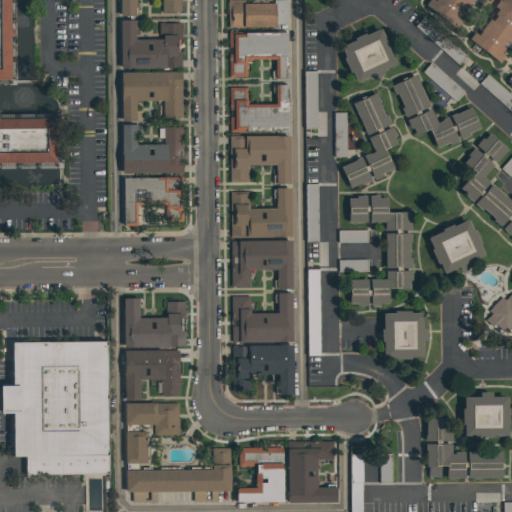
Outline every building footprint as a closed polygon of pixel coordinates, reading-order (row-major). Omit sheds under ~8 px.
[(0,0),(10,0),(11,79),(0,79),(0,0)] [(180,0),(181,11),(163,12),(163,0),(134,0),(134,16),(122,16),(121,0),(180,0)] [(243,0),(243,6),(272,5),(272,1),(286,0),(287,25),(273,25),(273,28),(241,29),(241,27),(227,28),(226,0),(243,0)] [(468,0),(448,26),(426,9),(433,0),(468,0)] [(511,0),(511,36),(492,62),(470,44),(488,20),(491,23),(495,18),(493,16),(505,0),(511,0)] [(466,56),(457,65),(414,28),(420,18),(466,56)] [(135,20),(136,38),(157,38),(156,22),(181,21),(181,38),(178,38),(178,53),(181,53),(181,69),(120,69),(119,20),(135,20)] [(287,31),(287,79),(274,79),(274,61),(246,62),(246,77),(229,77),(228,32),(287,31)] [(395,68),(355,86),(339,51),(379,32),(395,68)] [(423,74),(431,65),(465,94),(457,103),(423,74)] [(121,73),(183,73),(183,118),(163,118),(163,101),(135,101),(135,120),(121,120),(121,73)] [(317,130),(305,131),(304,73),(316,73),(317,130)] [(511,97),(511,114),(478,84),(486,75),(511,97)] [(412,76),(435,125),(470,109),(481,133),(435,154),(425,132),(412,138),(388,87),(412,76)] [(288,84),(288,132),(229,133),(229,118),(232,118),(232,111),(229,111),(229,88),(246,88),(246,104),(275,104),(274,85),(288,84)] [(393,169),(350,190),(341,170),(375,153),(351,105),(376,93),(400,143),(384,151),(393,169)] [(346,158),(334,158),(333,113),(346,113),(346,158)] [(0,120),(55,120),(56,162),(0,162),(0,120)] [(136,125),(136,145),(157,144),(157,128),(181,128),(181,172),(123,173),(122,125),(136,125)] [(484,176),(511,200),(511,234),(462,190),(476,175),(465,166),(493,134),(508,148),(484,176)] [(289,136),(290,184),(275,184),(275,165),(247,165),(248,183),(229,183),(229,137),(289,136)] [(511,175),(510,178),(500,169),(511,155),(511,175)] [(182,177),(183,222),(166,222),(166,206),(136,206),(136,226),(123,226),(122,179),(182,177)] [(318,243),(306,243),(305,185),(317,184),(318,243)] [(289,188),(290,237),(231,238),(230,193),(249,192),(249,211),(276,210),(275,189),(289,188)] [(407,210),(407,287),(387,287),(387,308),(347,308),(347,280),(383,280),(383,224),(348,225),(348,198),(387,198),(387,210),(407,210)] [(482,258),(442,276),(426,240),(466,222),(482,258)] [(368,244),(338,244),(338,232),(367,231),(368,244)] [(290,241),(291,289),(277,289),(277,270),(249,271),(249,287),(232,287),(231,242),(290,241)] [(367,259),(367,272),(338,272),(338,260),(367,259)] [(317,270),(320,356),(307,356),(306,270),(317,270)] [(248,297),(248,313),(276,313),(276,293),(290,293),(291,343),(231,344),(230,298),(248,297)] [(511,293),(511,294),(511,332),(510,334),(504,328),(502,330),(495,323),(491,327),(486,322),(491,316),(487,312),(501,299),(503,301),(511,293)] [(138,298),(138,318),(165,318),(165,303),(182,303),(183,321),(181,321),(182,333),(185,333),(185,347),(124,348),(123,298),(138,298)] [(420,361),(381,362),(381,316),(420,316),(420,361)] [(14,342),(110,342),(110,477),(27,477),(27,457),(14,457),(14,342)] [(291,346),(292,396),(277,396),(277,374),(249,375),(249,392),(232,392),(231,346),(291,346)] [(176,367),(176,381),(179,380),(180,396),(161,396),(161,381),(137,382),(137,397),(124,397),(124,353),(179,352),(179,367),(176,367)] [(506,437),(462,438),(462,427),(460,427),(459,410),(462,410),(462,399),(478,399),(478,394),(490,394),(490,398),(506,398),(506,409),(508,409),(509,426),(506,426),(506,437)] [(176,404),(177,436),(153,436),(153,425),(124,425),(124,403),(156,403),(157,405),(176,404)] [(449,419),(450,453),(462,453),(462,479),(445,479),(445,469),(440,469),(440,479),(427,479),(427,469),(424,469),(424,419),(449,419)] [(146,463),(125,463),(125,432),(145,432),(146,463)] [(336,502),(288,503),(287,444),(332,443),(332,461),(316,461),(316,488),(336,487),(336,502)] [(229,447),(230,490),(125,492),(124,471),(211,469),(211,448),(229,447)] [(281,448),(281,501),(236,501),(236,488),(255,488),(255,467),(237,467),(237,448),(281,448)] [(466,452),(466,479),(501,479),(501,452),(466,452)] [(391,483),(378,483),(378,454),(391,454),(391,483)] [(361,511),(349,511),(349,456),(361,456),(361,511)] [(511,511),(502,511),(502,502),(511,501),(511,511)]
